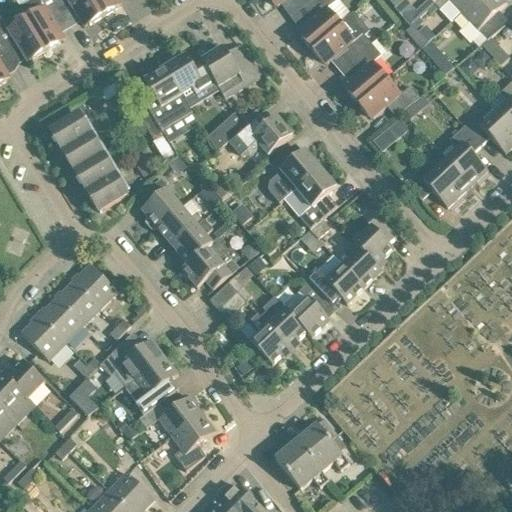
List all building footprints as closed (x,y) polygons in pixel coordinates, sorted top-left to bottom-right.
[(33,1),(20,9),(47,54),(61,45),(60,43),(64,40),(62,36),(52,21),(62,14),(53,0),(35,0),(33,1)] [(53,0),(62,14),(72,8),(82,24),(84,28),(89,25),(90,27),(104,19),(92,0),(53,0)] [(92,0),(104,19),(118,10),(117,8),(121,5),(118,1),(117,0),(92,0)] [(269,0),(273,5),(275,4),(277,8),(290,0),(269,0)] [(317,18),(299,34),(303,38),(301,39),(311,52),(352,17),(338,0),(336,2),(325,12),(317,18)] [(300,0),(306,8),(314,2),(317,0),(300,0)] [(317,0),(314,2),(306,8),(306,9),(308,8),(317,18),(325,12),(336,2),(334,0),(317,0)] [(403,0),(386,0),(396,10),(405,2),(403,0)] [(442,0),(435,7),(451,24),(461,15),(477,0),(442,0)] [(477,0),(461,15),(478,33),(488,43),(510,25),(499,13),(507,6),(502,0),(477,0)] [(0,17),(0,40),(8,53),(18,46),(27,61),(28,63),(32,60),(33,62),(47,54),(20,9),(2,20),(0,17)] [(412,12),(403,20),(411,29),(412,28),(420,21),(414,15),(412,12)] [(352,17),(311,52),(322,64),(324,63),(327,67),(331,63),(332,62),(346,51),(348,54),(345,57),(351,64),(372,46),(365,38),(370,34),(354,15),(352,17)] [(411,29),(407,33),(422,51),(429,45),(417,31),(424,24),(420,20),(420,21),(412,28),(411,29)] [(511,30),(511,29),(506,29),(503,32),(502,37),(506,40),(510,40),(511,38),(511,30)] [(0,87),(6,83),(5,81),(9,79),(9,78),(0,62),(0,61),(9,56),(8,53),(0,40),(0,87)] [(349,85),(345,88),(349,92),(347,93),(358,106),(387,81),(377,68),(375,69),(372,65),(373,64),(386,54),(377,43),(373,46),(372,46),(351,64),(358,72),(361,69),(364,72),(349,85)] [(475,57),(484,67),(494,58),(485,48),(475,57)] [(214,83),(219,90),(226,101),(260,80),(240,49),(228,57),(224,50),(202,63),(206,69),(214,83)] [(494,60),(500,66),(502,68),(510,60),(503,52),(494,60)] [(186,58),(166,70),(191,112),(222,95),(214,83),(206,69),(196,74),(186,58)] [(442,80),(455,70),(446,60),(434,70),(442,80)] [(151,92),(140,98),(149,113),(162,133),(193,115),(191,112),(166,70),(145,83),(151,92)] [(127,90),(121,80),(99,93),(105,103),(127,90)] [(387,81),(358,106),(368,118),(370,117),(374,121),(392,105),(400,115),(396,119),(397,120),(414,105),(413,104),(419,99),(411,89),(399,99),(396,96),(398,94),(387,81)] [(490,106),(498,115),(511,130),(511,85),(500,96),(490,106)] [(422,113),(415,105),(407,112),(414,120),(422,113)] [(479,116),(464,129),(482,148),(491,140),(506,156),(511,150),(511,130),(498,115),(490,106),(479,116)] [(249,127),(243,133),(244,134),(231,145),(243,159),(253,161),(263,152),(269,159),(293,138),(277,119),(275,121),(267,112),(258,120),(249,127)] [(172,150),(162,133),(149,113),(141,118),(156,142),(157,143),(165,154),(172,150)] [(235,124),(243,133),(249,127),(258,120),(254,115),(245,122),(241,118),(235,124)] [(51,133),(76,174),(109,154),(87,117),(82,120),(79,116),(51,133)] [(397,120),(371,143),(381,154),(407,131),(397,120)] [(243,133),(235,124),(233,122),(209,140),(217,155),(240,136),(243,133)] [(458,152),(447,162),(472,188),(488,173),(473,157),(482,148),(464,129),(450,143),(458,152)] [(281,205),(297,192),(321,171),(306,153),(304,154),(297,145),(271,167),(280,177),(272,183),(270,192),(281,205)] [(109,154),(76,174),(101,214),(129,197),(126,193),(130,190),(109,154)] [(152,160),(138,169),(145,180),(159,171),(152,160)] [(472,188),(447,162),(437,172),(429,163),(405,185),(423,204),(433,194),(448,211),(472,188)] [(311,232),(323,222),(339,209),(329,197),(337,190),(321,171),(297,192),(312,210),(301,219),(311,232)] [(142,212),(157,230),(182,210),(167,193),(170,190),(161,181),(155,186),(162,195),(142,212)] [(227,183),(214,194),(222,203),(235,192),(227,183)] [(208,188),(200,196),(207,204),(216,197),(208,188)] [(157,230),(173,249),(204,223),(197,215),(200,212),(192,202),(183,211),(182,210),(157,230)] [(243,206),(233,215),(243,227),(253,219),(243,206)] [(372,230),(355,246),(382,274),(383,274),(377,268),(395,252),(389,246),(399,236),(380,216),(369,227),(372,230)] [(323,222),(311,232),(319,242),(331,231),(323,222)] [(182,272),(207,251),(213,246),(205,236),(211,231),(204,223),(173,249),(188,266),(182,271),(182,272)] [(213,246),(207,251),(182,272),(198,290),(206,284),(213,293),(233,276),(226,268),(233,262),(227,256),(229,254),(219,242),(213,247),(213,246)] [(353,259),(343,268),(358,283),(365,291),(382,274),(355,246),(347,253),(353,259)] [(277,248),(268,256),(274,263),(283,255),(277,248)] [(324,281),(315,290),(326,302),(335,294),(348,307),(365,291),(358,283),(343,268),(333,258),(317,273),(324,281)] [(250,268),(258,277),(268,268),(261,259),(250,268)] [(91,268),(74,285),(101,312),(118,295),(91,268)] [(210,303),(219,312),(237,295),(244,289),(235,280),(210,303)] [(301,293),(283,309),(313,340),(331,324),(330,323),(338,314),(326,302),(315,290),(309,284),(300,293),(301,293)] [(74,285),(56,302),(84,329),(101,312),(74,285)] [(237,295),(219,312),(229,323),(247,305),(246,304),(253,298),(244,289),(237,295)] [(267,314),(261,320),(291,351),(307,335),(313,341),(313,340),(283,309),(275,300),(263,311),(267,314)] [(56,302),(39,319),(67,346),(84,329),(56,302)] [(141,306),(134,312),(141,319),(147,313),(141,306)] [(261,320),(258,316),(248,325),(259,337),(251,344),(273,368),(291,351),(261,320)] [(67,346),(39,319),(22,336),(49,364),(67,346)] [(126,323),(119,330),(126,337),(133,330),(126,323)] [(126,337),(119,330),(111,337),(118,344),(126,337)] [(116,373),(128,388),(166,360),(150,339),(133,350),(125,340),(102,362),(98,366),(109,378),(116,373)] [(94,370),(98,366),(102,362),(96,356),(88,364),(94,370)] [(94,370),(88,364),(81,358),(75,364),(88,376),(94,370)] [(140,422),(163,404),(179,392),(179,391),(178,391),(172,383),(179,377),(166,360),(128,388),(126,390),(139,407),(137,408),(144,418),(140,421),(140,422)] [(248,361),(237,370),(244,378),(255,369),(248,361)] [(24,364),(7,381),(29,402),(45,385),(24,364)] [(4,378),(0,381),(0,408),(18,426),(35,408),(29,402),(7,381),(4,378)] [(88,399),(78,409),(88,418),(99,410),(88,399)] [(173,440),(203,417),(190,399),(170,414),(163,404),(140,422),(147,431),(159,422),(173,440)] [(0,443),(0,444),(18,426),(0,408),(0,443)] [(55,429),(60,434),(77,417),(72,412),(55,429)] [(203,417),(173,440),(182,452),(175,458),(187,474),(206,459),(198,448),(217,434),(203,417)] [(325,422),(300,442),(325,473),(334,465),(341,474),(350,467),(332,444),(338,438),(325,422)] [(124,423),(118,428),(122,434),(129,430),(124,423)] [(72,442),(64,450),(71,456),(78,448),(72,442)] [(325,473),(300,442),(276,462),(301,493),(314,482),(321,491),(330,484),(322,475),(325,473)] [(71,456),(64,450),(57,456),(64,463),(71,456)] [(5,482),(10,487),(27,470),(22,464),(5,482)] [(33,471),(26,478),(33,485),(41,478),(33,471)] [(127,476),(111,493),(130,511),(145,511),(155,502),(127,476)] [(33,485),(26,478),(19,485),(26,493),(33,485)] [(262,511),(239,488),(223,505),(230,511),(262,511)] [(130,511),(111,493),(94,510),(95,511),(130,511)]
